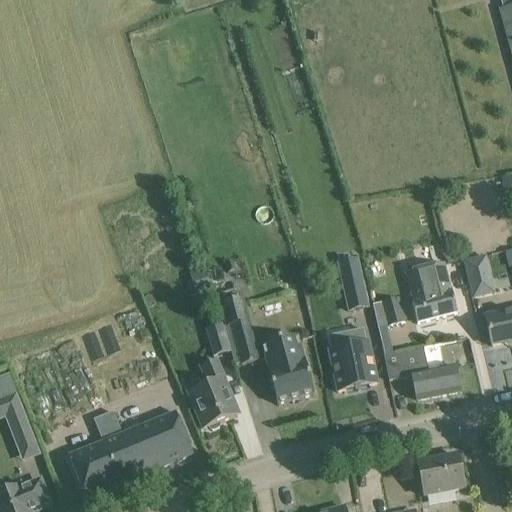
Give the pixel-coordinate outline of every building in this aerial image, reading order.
[(511,8),(503,11),(507,26),(511,43),(511,8)] [(511,176),(501,178),(505,201),(511,199),(511,176)] [(469,284),(492,279),(486,257),(464,262),(469,284)] [(358,262),(338,266),(342,282),(344,282),(347,296),(345,296),(348,313),(368,308),(358,262)] [(412,304),(417,325),(457,315),(452,294),(451,294),(444,265),(406,275),(413,303),(412,304)] [(221,306),(226,328),(231,326),(248,321),(242,300),(221,306)] [(389,328),(405,324),(398,300),(382,304),(389,328)] [(511,311),(485,318),(491,348),(511,343),(511,311)] [(259,361),(248,322),(231,326),(242,365),(259,361)] [(207,331),(215,358),(229,353),(228,352),(230,352),(222,327),(207,331)] [(384,357),(392,355),(385,329),(378,330),(384,357)] [(332,354),(329,354),(338,394),(354,390),(354,391),(360,390),(360,389),(377,386),(373,370),(371,362),(372,362),(368,346),(366,347),(362,332),(354,334),(354,335),(340,338),(343,352),(332,354)] [(269,372),(268,372),(277,407),(314,397),(304,362),(303,362),(297,339),(262,348),(269,372)] [(384,357),(389,383),(412,378),(417,402),(459,394),(454,369),(428,374),(423,349),(384,357)] [(204,431),(208,429),(212,432),(219,429),(220,425),(238,417),(215,363),(202,368),(209,386),(189,394),(204,431)] [(0,403),(15,442),(23,462),(39,456),(16,397),(0,403)] [(104,444),(68,459),(86,501),(193,457),(176,414),(122,437),(104,444)] [(457,457),(418,465),(424,498),(464,491),(457,457)] [(0,494),(0,511),(34,511),(49,507),(40,484),(20,491),(19,487),(0,494)]
